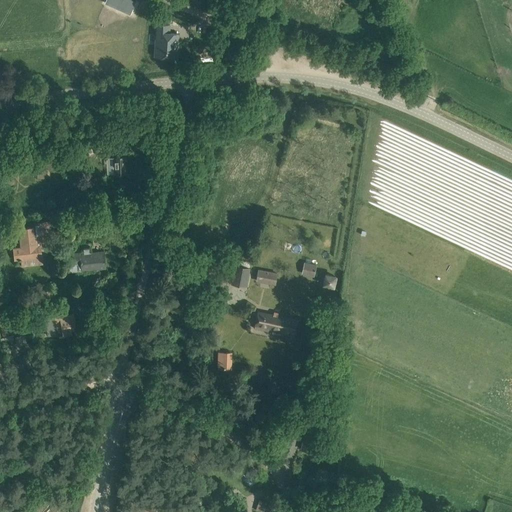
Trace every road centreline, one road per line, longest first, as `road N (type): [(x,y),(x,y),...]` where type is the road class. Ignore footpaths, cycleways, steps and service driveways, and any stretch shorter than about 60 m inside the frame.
road 1 (unclassified): [(288,511),(262,459),(121,374),(192,81)]
road 2 (tertiary): [(511,157),(354,88),(292,77),(192,81)]
road 3 (tertiary): [(192,81),(0,102)]
road 4 (track): [(121,374),(0,410)]
road 5 (track): [(313,80),(209,19)]
